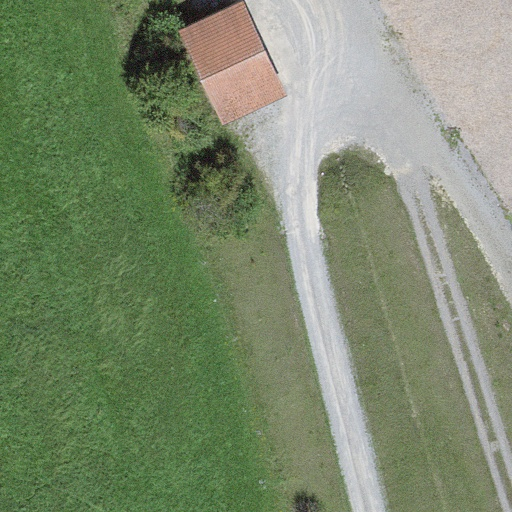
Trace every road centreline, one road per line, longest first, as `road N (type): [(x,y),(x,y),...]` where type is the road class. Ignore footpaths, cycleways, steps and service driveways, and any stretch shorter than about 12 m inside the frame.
road 1 (track): [(309,0),(298,187),(368,511)]
road 2 (track): [(304,87),(385,95),(511,487)]
